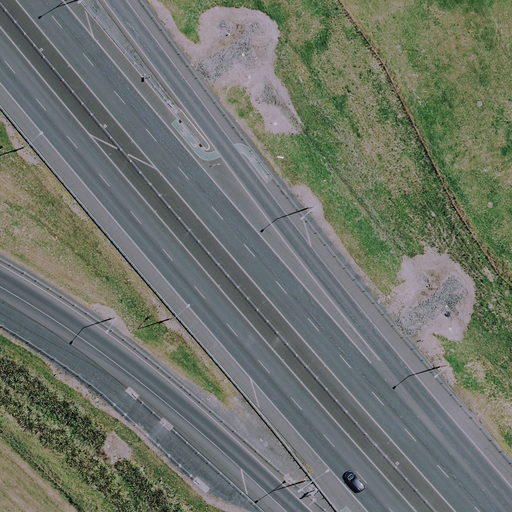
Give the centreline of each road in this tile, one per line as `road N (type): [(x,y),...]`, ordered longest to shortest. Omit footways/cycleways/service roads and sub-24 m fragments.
road 1 (motorway): [(38,0),(285,293),(486,511)]
road 2 (motorway): [(114,0),(486,511)]
road 3 (motorway): [(392,511),(0,55)]
road 4 (motorway): [(300,511),(174,399),(0,275)]
